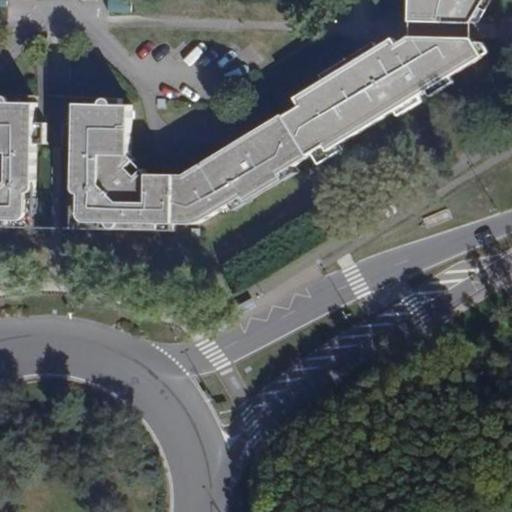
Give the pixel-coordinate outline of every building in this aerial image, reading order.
[(138,0),(110,0),(111,11),(138,12),(138,0)] [(473,8),(477,0),(485,0),(488,1),(488,0),(413,0),(414,20),(475,22),(481,12),(473,8)] [(477,0),(473,8),(481,12),(488,1),(485,0),(477,0)] [(286,116),(310,155),(331,142),(334,148),(488,54),(480,41),(475,35),(415,34),(400,43),(397,39),(300,100),(303,105),(286,116)] [(0,226),(10,227),(10,219),(24,220),(25,219),(26,219),(28,218),(30,217),(32,213),(32,198),(39,198),(41,143),(49,144),(49,122),(40,121),(41,105),(38,105),(23,105),(23,95),(0,94),(0,226)] [(23,105),(38,105),(38,95),(23,95),(23,105)] [(97,106),(98,97),(83,96),(82,106),(97,106)] [(310,155),(286,116),(284,113),(184,176),(151,175),(146,170),(138,176),(129,167),(136,160),(133,157),(134,107),(125,106),(125,97),(98,97),(97,106),(82,106),(78,106),(78,123),(69,122),(68,144),(77,144),(76,199),(83,199),(82,215),(82,217),(83,219),(87,221),(90,223),(91,223),(105,223),(105,230),(162,231),(162,225),(176,225),(180,226),(189,223),(199,221),(215,214),(237,200),(250,192),(254,198),(290,176),(286,169),(300,161),(310,155)] [(286,169),(290,176),(304,167),(300,161),(286,169)] [(254,198),(250,192),(237,200),(241,206),(254,198)] [(10,227),(24,227),(25,219),(24,220),(10,219),(10,227)]
